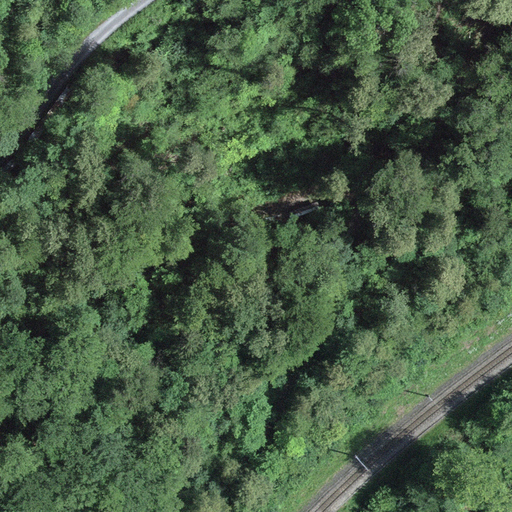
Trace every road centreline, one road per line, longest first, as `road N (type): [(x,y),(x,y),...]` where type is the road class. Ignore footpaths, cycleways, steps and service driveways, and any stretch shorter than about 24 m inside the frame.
road 1 (track): [(359,191),(223,224),(87,290),(0,316)]
road 2 (track): [(203,511),(257,443),(296,371),(359,191)]
road 3 (track): [(0,158),(39,116),(61,70),(143,0)]
road 4 (track): [(440,0),(359,191)]
